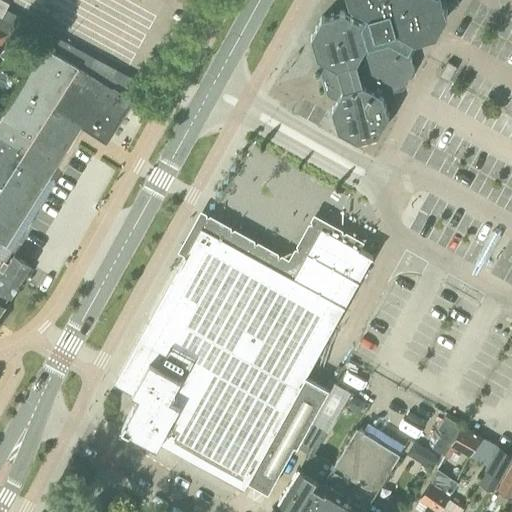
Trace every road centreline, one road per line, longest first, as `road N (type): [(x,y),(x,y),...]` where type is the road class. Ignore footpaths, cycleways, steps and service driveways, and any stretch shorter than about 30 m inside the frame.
road 1 (secondary): [(40,408),(258,0)]
road 2 (residential): [(206,511),(40,408)]
road 3 (unknown): [(381,224),(345,343)]
